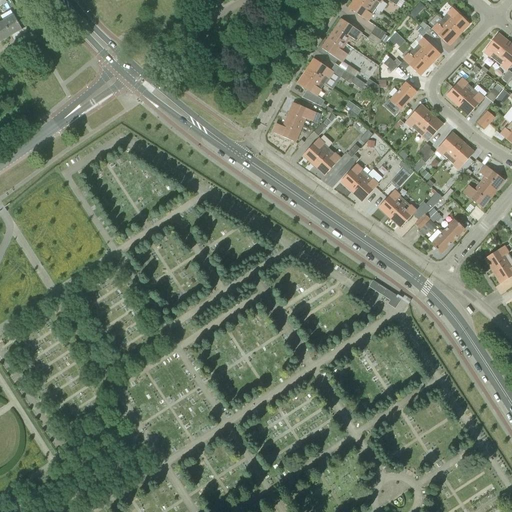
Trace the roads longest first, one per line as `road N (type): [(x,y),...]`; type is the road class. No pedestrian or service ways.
road 1 (tertiary): [(511,404),(426,287),(243,157)]
road 2 (residential): [(441,276),(252,142)]
road 3 (residential): [(511,160),(432,94),(435,76),(493,17)]
road 4 (residential): [(341,0),(252,142)]
road 5 (tertiary): [(243,157),(134,75)]
